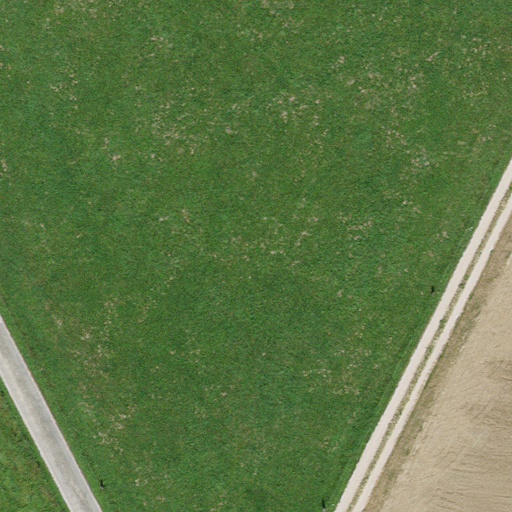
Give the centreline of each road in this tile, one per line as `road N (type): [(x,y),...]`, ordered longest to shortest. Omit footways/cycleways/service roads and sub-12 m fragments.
road 1 (track): [(511,155),(337,511)]
road 2 (track): [(88,511),(0,347)]
